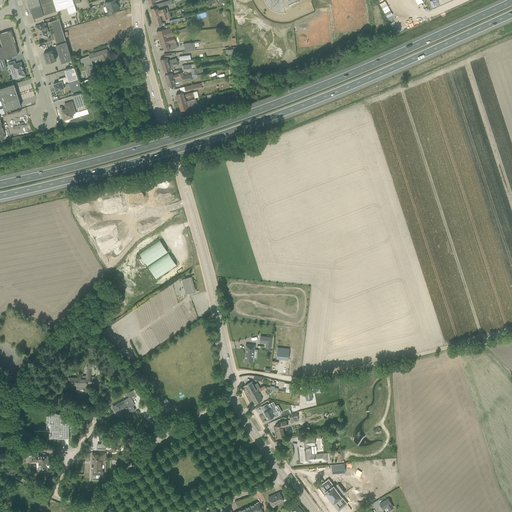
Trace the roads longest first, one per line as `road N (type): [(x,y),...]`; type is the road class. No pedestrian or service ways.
road 1 (motorway): [(511,2),(285,101),(0,185)]
road 2 (motorway): [(0,197),(246,127),(511,15)]
road 3 (tertiary): [(234,398),(135,0)]
road 4 (track): [(231,375),(315,378),(511,332)]
